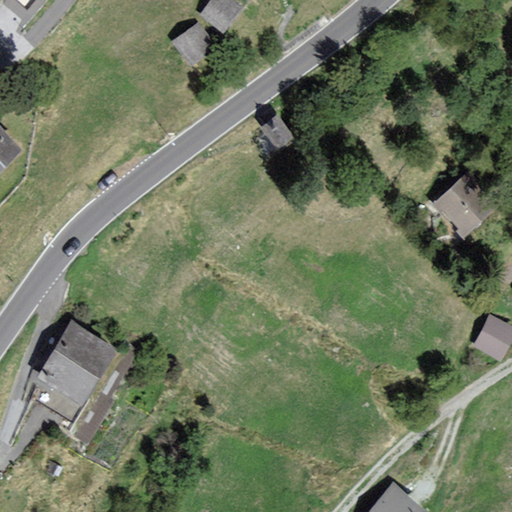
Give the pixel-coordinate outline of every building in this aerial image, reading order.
[(243,8),(230,0),(211,0),(201,16),(226,32),(243,8)] [(219,47),(199,22),(174,41),(194,66),(219,47)] [(304,132),(287,114),(269,130),(286,148),(304,132)] [(0,127),(0,178),(25,154),(0,127)] [(499,208),(467,174),(434,205),(465,239),(499,208)] [(511,340),(511,326),(491,317),(476,348),(502,361),(511,340)] [(119,353),(79,328),(46,381),(86,406),(119,353)] [(423,511),(427,508),(397,485),(376,511),(423,511)]
